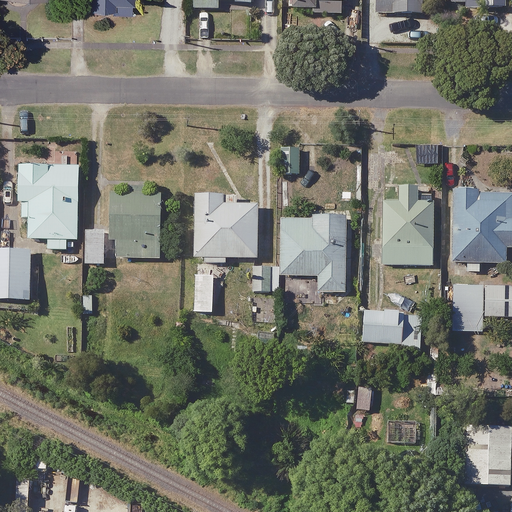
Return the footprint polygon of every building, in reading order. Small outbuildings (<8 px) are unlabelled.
[(131,0),(91,0),(91,10),(131,10),(131,0)] [(218,10),(218,1),(235,1),(235,6),(250,6),(249,0),(192,0),(192,10),(218,10)] [(343,0),(295,0),(295,14),(343,15),(343,0)] [(421,0),(378,0),(378,14),(421,15),(421,0)] [(451,0),(452,0),(467,1),(467,8),(505,9),(504,0),(451,0)] [(438,148),(418,147),(418,165),(438,166),(438,148)] [(302,151),(282,151),(282,174),(302,175),(302,151)] [(79,168),(19,166),(17,240),(49,241),(48,251),(67,251),(67,242),(77,242),(79,168)] [(433,186),(417,185),(398,185),(398,201),(383,200),(382,265),(431,266),(433,186)] [(138,260),(138,271),(153,272),(154,260),(160,260),(161,196),(144,196),(145,189),(110,188),(109,240),(119,240),(119,259),(138,260)] [(470,264),(470,276),(483,276),(483,264),(504,264),(505,249),(511,249),(511,190),(450,190),(449,263),(470,264)] [(259,199),(197,197),(195,258),(257,260),(259,199)] [(307,221),(281,220),(281,237),(273,236),(272,266),(280,266),(280,277),(318,278),(317,293),(344,294),(346,216),(307,215),(307,221)] [(105,232),(88,231),(87,264),(104,265),(105,232)] [(31,251),(0,250),(0,300),(30,302),(31,251)] [(275,269),(255,268),(254,292),(274,293),(275,269)] [(215,276),(197,275),(194,313),(213,314),(215,276)] [(511,287),(485,286),(483,315),(511,317),(511,287)] [(100,295),(84,294),(83,314),(99,315),(100,295)] [(422,315),(364,311),(362,343),(420,347),(422,315)] [(375,389),(359,389),(358,410),(374,411),(375,389)] [(391,416),(373,414),(371,436),(389,437),(391,416)] [(511,435),(470,432),(465,488),(511,492),(511,435)] [(420,451),(377,441),(372,461),(415,472),(420,451)]
